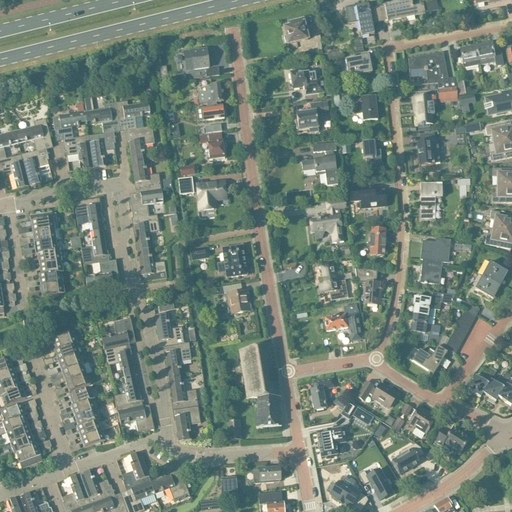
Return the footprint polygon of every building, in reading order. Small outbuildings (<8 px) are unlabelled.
[(424,15),(422,5),(412,7),(410,0),(407,0),(383,4),(384,6),(376,8),(379,22),(386,21),(387,22),(424,15)] [(426,3),(428,12),(438,10),(436,1),(426,3)] [(352,8),(351,2),(347,3),(348,9),(344,9),(347,25),(357,23),(360,37),(373,35),(371,24),(379,22),(376,8),(368,9),(368,6),(355,8),(352,8)] [(311,27),(309,19),(288,24),(289,28),(283,29),(285,38),(283,38),(285,45),(287,44),(287,45),(307,41),(304,29),(311,27)] [(502,67),(499,53),(492,54),(490,45),(475,48),(478,67),(493,64),(494,68),(502,67)] [(462,65),(463,70),(478,67),(475,48),(459,51),(460,58),(459,59),(460,64),(462,65)] [(209,59),(208,52),(206,53),(206,52),(184,54),(186,71),(208,68),(207,60),(209,59)] [(302,54),(302,61),(319,58),(318,52),(302,54)] [(408,72),(424,71),(424,72),(425,72),(426,86),(436,85),(437,91),(455,89),(454,85),(453,79),(447,80),(442,54),(407,61),(408,72)] [(371,74),(367,57),(344,61),(347,78),(371,74)] [(219,77),(218,69),(205,71),(206,78),(219,77)] [(314,80),(313,75),(307,76),(306,74),(301,75),(301,72),(289,74),(290,84),(289,84),(290,89),(291,89),(291,90),(303,88),(305,96),(323,93),(321,79),(314,80)] [(464,95),(462,83),(454,85),(455,89),(457,97),(464,95)] [(221,106),(221,102),(224,102),(221,85),(210,87),(210,88),(204,89),(205,93),(197,94),(198,105),(209,104),(209,108),(221,106)] [(457,102),(455,89),(437,91),(438,104),(457,102)] [(355,102),(354,94),(342,95),(343,103),(355,102)] [(493,115),(511,110),(511,94),(490,99),(493,115)] [(328,115),(329,115),(326,97),(318,99),(318,104),(309,106),(310,113),(295,116),(296,124),(295,125),(296,131),(297,131),(298,133),(317,130),(315,117),(322,116),(328,115)] [(435,104),(434,97),(412,99),(413,113),(416,113),(417,127),(432,125),(430,105),(435,104)] [(376,121),(374,98),(360,100),(361,105),(352,106),(353,116),(362,115),(362,123),(376,121)] [(150,117),(148,104),(127,107),(127,103),(115,104),(118,123),(124,122),(125,131),(127,132),(136,131),(134,119),(150,117)] [(118,123),(115,104),(104,106),(104,111),(84,114),(86,127),(101,124),(103,136),(111,134),(113,132),(112,124),(118,123)] [(225,112),(224,109),(223,108),(223,107),(221,107),(221,106),(209,108),(207,109),(207,114),(202,115),(203,121),(208,120),(208,122),(224,120),(223,114),(225,112)] [(86,127),(84,114),(52,118),(54,133),(61,132),(62,140),(64,142),(73,140),(71,129),(86,127)] [(18,146),(32,142),(35,153),(44,151),(45,149),(43,141),(49,139),(45,121),(33,124),(34,128),(14,133),(18,146)] [(511,140),(511,129),(510,124),(484,129),(486,137),(491,136),(493,144),(511,140)] [(221,132),(220,126),(206,129),(207,135),(221,132)] [(144,162),(142,146),(154,145),(151,128),(137,130),(138,137),(130,138),(128,140),(132,163),(144,162)] [(18,146),(14,133),(0,137),(0,161),(5,160),(3,149),(18,146)] [(114,151),(113,142),(111,141),(103,142),(102,135),(88,138),(92,170),(105,168),(103,153),(114,151)] [(225,147),(224,145),(223,143),(222,143),(221,135),(206,137),(199,137),(200,146),(207,145),(209,162),(224,160),(223,150),(224,149),(225,147)] [(429,151),(434,150),(433,135),(419,137),(420,144),(416,144),(418,167),(431,166),(429,151)] [(92,170),(88,138),(74,140),(75,146),(67,147),(65,149),(66,158),(77,156),(80,172),(92,170)] [(511,140),(493,144),(495,153),(489,154),(490,162),(511,158),(511,140)] [(381,170),(379,151),(374,152),(373,142),(361,143),(363,160),(365,160),(366,171),(381,170)] [(336,152),(335,144),(312,147),(313,154),(325,153),(325,160),(313,161),(313,162),(301,164),(302,172),(315,171),(315,174),(324,173),(325,188),(336,187),(333,159),(332,152),(336,152)] [(48,167),(46,158),(44,157),(36,159),(34,153),(20,156),(28,188),(41,185),(37,170),(48,167)] [(28,188),(20,156),(7,159),(9,166),(1,168),(0,168),(0,174),(1,178),(12,176),(16,191),(28,188)] [(161,192),(158,175),(147,177),(144,162),(132,163),(135,187),(138,189),(146,188),(146,194),(147,194),(161,192)] [(179,168),(180,177),(194,176),(193,167),(179,168)] [(511,169),(491,170),(491,178),(497,178),(497,187),(511,187),(511,169)] [(191,179),(177,180),(179,196),(193,195),(191,179)] [(469,180),(457,180),(457,186),(459,186),(459,198),(466,198),(465,186),(469,186),(469,180)] [(225,199),(223,183),(196,187),(200,209),(202,211),(213,210),(215,207),(214,200),(225,199)] [(441,199),(440,185),(419,186),(420,222),(433,221),(432,199),(441,199)] [(511,187),(497,187),(497,196),(491,196),(491,204),(511,204),(511,187)] [(349,190),(350,204),(360,203),(361,211),(384,209),(383,193),(371,194),(370,188),(349,190)] [(149,218),(149,217),(147,206),(163,204),(161,192),(147,194),(146,194),(137,195),(135,197),(137,205),(130,206),(132,221),(142,219),(149,218)] [(102,232),(99,208),(97,206),(89,208),(87,201),(73,203),(76,220),(88,218),(90,233),(102,232)] [(343,244),(339,211),(345,210),(344,202),(325,204),(326,213),(328,212),(329,218),(318,219),(318,222),(309,223),(310,234),(325,232),(331,237),(332,245),(343,244)] [(511,216),(490,212),(489,220),(495,221),(493,230),(511,233),(511,216)] [(54,231),(51,214),(29,217),(32,234),(54,231)] [(150,250),(147,235),(159,233),(156,216),(149,217),(149,218),(142,219),(143,225),(134,226),(133,228),(137,252),(150,250)] [(369,219),(369,226),(379,225),(379,218),(369,219)] [(385,231),(370,230),(369,257),(383,257),(385,231)] [(511,233),(493,230),(491,239),(485,238),(484,246),(510,251),(511,245),(511,233)] [(56,242),(54,231),(32,234),(34,245),(56,242)] [(106,255),(102,232),(90,233),(92,249),(80,251),(83,267),(97,265),(96,259),(105,257),(106,255)] [(448,252),(450,242),(436,240),(436,244),(422,242),(419,261),(442,263),(445,263),(446,252),(448,252)] [(57,252),(56,242),(34,245),(35,256),(38,256),(37,255),(57,252)] [(223,264),(217,265),(218,274),(225,273),(226,280),(246,276),(242,247),(221,250),(223,264)] [(339,249),(341,257),(350,255),(348,247),(339,249)] [(207,249),(190,251),(191,262),(208,260),(207,249)] [(166,280),(163,263),(152,265),(150,250),(137,252),(140,276),(143,277),(151,276),(152,282),(166,280)] [(61,263),(59,251),(57,252),(37,255),(38,256),(39,266),(61,263)] [(442,263),(419,261),(421,261),(419,277),(420,277),(420,283),(435,285),(437,272),(439,272),(440,267),(441,267),(442,263)] [(117,276),(115,262),(98,264),(100,276),(85,278),(87,291),(110,287),(112,285),(111,277),(117,276)] [(60,274),(63,274),(61,263),(39,266),(41,276),(41,277),(60,274)] [(335,283),(332,264),(320,266),(324,285),(318,286),(320,295),(328,294),(328,298),(332,300),(342,298),(344,295),(342,284),(339,282),(335,283)] [(504,272),(488,264),(481,278),(496,286),(504,272)] [(368,280),(369,271),(354,270),(355,283),(362,283),(365,284),(364,297),(361,297),(360,301),(364,301),(364,305),(377,306),(377,300),(379,300),(380,290),(378,289),(378,284),(368,283),(368,280)] [(62,284),(60,274),(41,277),(41,276),(38,276),(40,288),(62,284)] [(496,286),(481,278),(474,291),(489,299),(496,286)] [(64,295),(62,284),(40,288),(42,298),(64,295)] [(250,312),(246,292),(226,296),(229,316),(250,312)] [(413,298),(412,306),(414,306),(412,316),(426,318),(434,319),(435,311),(439,311),(440,304),(441,304),(453,306),(454,298),(446,296),(442,296),(430,294),(430,300),(415,298),(415,299),(413,298)] [(478,311),(455,299),(453,304),(464,311),(475,317),(478,311)] [(358,322),(356,310),(347,312),(348,318),(345,318),(344,317),(324,320),(326,332),(347,329),(346,323),(349,322),(350,323),(358,322)] [(475,317),(464,311),(444,349),(455,355),(475,317)] [(183,344),(181,328),(170,330),(167,314),(154,316),(158,340),(160,342),(168,341),(169,347),(173,347),(173,346),(183,345),(183,344)] [(426,318),(412,316),(410,333),(423,335),(422,336),(426,337),(425,342),(439,344),(442,336),(438,335),(439,327),(433,326),(434,319),(426,318)] [(117,348),(126,346),(128,344),(126,336),(133,335),(130,321),(113,324),(115,335),(100,339),(103,351),(117,348)] [(70,335),(68,331),(53,336),(55,341),(52,342),(55,352),(74,345),(74,346),(77,345),(72,334),(70,335)] [(181,378),(179,362),(191,361),(188,344),(183,344),(183,345),(173,346),(173,347),(174,353),(166,354),(165,356),(168,380),(181,378)] [(78,355),(74,346),(74,345),(55,352),(53,352),(57,363),(78,355)] [(281,428),(279,397),(272,346),(239,351),(246,400),(256,399),(257,417),(255,417),(256,429),(281,428)] [(118,354),(117,348),(103,351),(107,367),(118,365),(121,380),(134,377),(129,354),(126,352),(118,354)] [(449,363),(442,359),(446,354),(437,348),(430,359),(418,352),(413,361),(433,374),(439,365),(445,369),(449,363)] [(81,365),(78,355),(57,363),(61,373),(81,365)] [(0,374),(12,370),(8,360),(0,362),(0,374)] [(85,376),(92,373),(88,363),(61,373),(65,384),(85,376)] [(480,398),(482,395),(490,381),(495,373),(490,369),(484,379),(485,379),(483,382),(474,377),(466,390),(480,398)] [(0,385),(15,380),(12,370),(0,374),(0,385)] [(505,385),(510,377),(505,374),(499,383),(500,384),(499,386),(490,381),(482,395),(495,403),(497,399),(505,385)] [(89,386),(85,376),(65,384),(69,394),(89,386)] [(131,411),(131,410),(129,404),(137,403),(139,400),(134,377),(121,380),(125,395),(114,397),(117,414),(131,411)] [(197,408),(195,391),(183,393),(181,378),(168,380),(172,404),(174,405),(182,404),(183,410),(197,408)] [(19,390),(15,380),(0,385),(0,398),(1,398),(1,397),(19,391),(19,390)] [(332,380),(312,383),(313,391),(310,392),(313,412),(325,410),(321,390),(334,388),(332,380)] [(366,383),(356,398),(363,402),(368,395),(369,395),(372,397),(371,399),(388,409),(397,396),(380,385),(376,391),(372,388),(372,387),(366,383)] [(511,403),(511,389),(505,385),(497,399),(510,407),(511,403)] [(25,400),(21,389),(19,390),(19,391),(1,397),(1,398),(4,408),(25,400)] [(91,401),(93,400),(89,389),(68,397),(72,407),(91,400),(91,401)] [(338,399),(334,406),(342,411),(346,404),(338,399)] [(95,410),(91,401),(91,400),(72,407),(70,407),(74,418),(95,410)] [(348,404),(340,416),(348,421),(352,416),(361,421),(360,420),(364,414),(348,404)] [(23,417),(25,417),(21,406),(0,413),(4,423),(4,424),(23,417)] [(407,419),(412,410),(405,406),(400,414),(407,419)] [(154,430),(151,416),(144,417),(142,409),(140,408),(131,410),(131,411),(117,414),(120,426),(135,422),(138,434),(154,430)] [(200,424),(197,408),(183,410),(184,416),(175,417),(174,419),(177,443),(190,441),(188,426),(200,424)] [(435,419),(418,409),(408,424),(425,435),(435,419)] [(97,422),(99,421),(95,410),(74,418),(78,428),(97,421),(97,422)] [(26,427),(23,417),(4,424),(4,423),(2,424),(5,435),(26,427)] [(403,423),(398,420),(392,429),(397,432),(403,423)] [(97,422),(97,421),(78,428),(76,428),(80,439),(100,432),(97,422)] [(241,441),(239,422),(227,423),(228,442),(241,441)] [(30,437),(26,427),(5,435),(9,445),(30,437)] [(342,429),(316,433),(320,458),(336,455),(336,454),(334,446),(343,444),(344,444),(342,429)] [(468,441),(465,439),(465,437),(462,436),(461,436),(451,430),(449,434),(442,429),(434,443),(441,448),(443,444),(451,449),(450,450),(451,452),(455,455),(457,454),(458,453),(460,454),(468,441)] [(104,442),(100,432),(80,439),(84,449),(104,442)] [(34,447),(30,437),(9,445),(13,456),(15,455),(15,454),(34,447)] [(423,456),(420,449),(414,445),(398,454),(400,457),(391,462),(399,476),(419,465),(417,460),(423,456)] [(42,463),(36,446),(34,447),(15,454),(15,455),(21,471),(42,463)] [(150,483),(139,453),(127,457),(132,472),(121,476),(124,484),(128,485),(134,483),(137,488),(137,489),(150,483)] [(280,482),(279,469),(258,470),(258,472),(252,473),(253,483),(254,484),(255,485),(256,485),(260,485),(260,483),(265,483),(265,485),(274,484),(273,482),(280,482)] [(103,501),(101,495),(109,492),(110,490),(107,481),(96,485),(90,471),(79,475),(90,506),(103,501)] [(392,495),(378,471),(366,478),(364,472),(358,476),(363,486),(369,483),(379,502),(392,495)] [(90,506),(79,475),(67,480),(72,494),(61,498),(65,507),(67,508),(74,505),(76,510),(77,511),(90,506)] [(154,495),(169,490),(173,501),(188,495),(183,481),(178,484),(175,476),(172,475),(150,483),(154,495)] [(221,480),(220,500),(236,497),(235,479),(221,480)] [(154,495),(150,483),(137,489),(137,488),(128,492),(126,494),(129,502),(123,504),(126,511),(142,511),(144,511),(140,500),(154,495)] [(331,493),(330,496),(338,500),(337,502),(341,505),(342,503),(350,508),(351,507),(358,511),(360,511),(367,502),(366,499),(358,494),(357,496),(337,483),(336,486),(332,484),(328,491),(331,493)] [(49,511),(47,504),(36,508),(30,493),(18,497),(23,511),(49,511)] [(283,511),(285,511),(285,506),(283,506),(283,504),(281,504),(280,493),(258,496),(259,506),(266,505),(266,511),(283,511)] [(23,511),(18,497),(7,502),(10,511),(23,511)] [(126,511),(123,504),(118,506),(115,498),(112,497),(103,501),(90,506),(92,511),(108,511),(109,511),(108,511),(126,511)] [(453,511),(446,499),(433,507),(436,510),(432,511),(453,511)]
